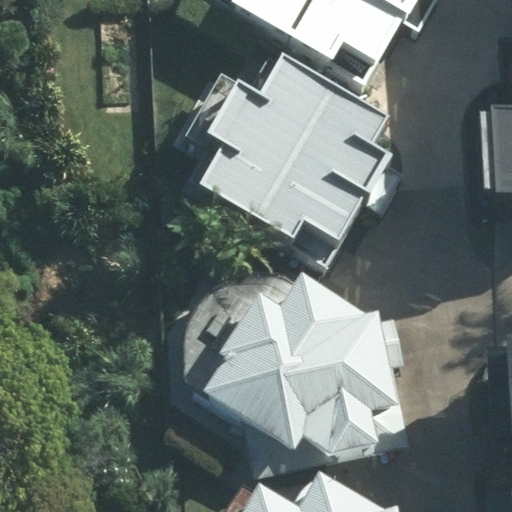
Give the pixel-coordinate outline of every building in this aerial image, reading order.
[(224,21),(215,36),(355,111),(388,49),(394,52),(400,41),(414,48),(434,10),(415,0),(196,0),(194,5),(224,21)] [(511,0),(497,0),(503,90),(480,115),(484,162),(458,163),(464,249),(511,245),(511,0)] [(199,183),(179,219),(281,274),(290,258),(328,279),(380,183),(364,174),(380,144),(262,81),(246,111),(214,94),(181,155),(190,160),(183,174),(199,183)] [(246,325),(187,423),(240,455),(247,495),(364,473),(358,441),(387,435),(367,341),(354,344),(287,304),(267,337),(246,325)] [(511,511),(511,387),(479,390),(487,511),(511,511)] [(320,511),(298,500),(291,511),(320,511)]
